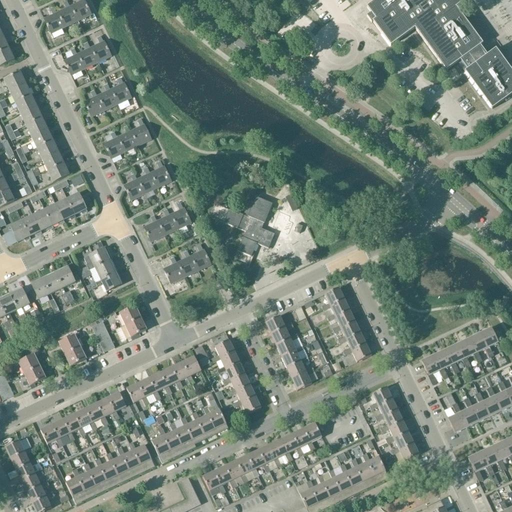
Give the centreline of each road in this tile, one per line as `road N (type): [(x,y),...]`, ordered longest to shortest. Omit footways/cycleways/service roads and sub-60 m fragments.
road 1 (secondary): [(182,0),(381,145)]
road 2 (unclassified): [(10,0),(116,220)]
road 3 (residential): [(0,430),(174,343)]
road 4 (residential): [(401,367),(469,511)]
road 5 (unclassified): [(116,220),(174,343)]
road 6 (residential): [(284,420),(401,367)]
road 7 (residential): [(169,476),(284,420)]
road 8 (residential): [(236,316),(350,259)]
road 9 (unclassified): [(116,220),(4,272)]
